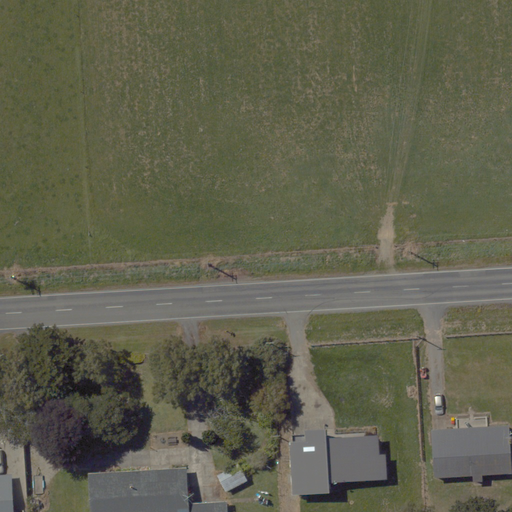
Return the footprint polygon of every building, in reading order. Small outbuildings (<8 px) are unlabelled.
[(509,210),(483,211),(484,233),(510,232),(509,210)] [(511,426),(488,427),(487,414),(456,416),(457,429),(430,431),(433,480),(511,475),(511,426)] [(291,439),(293,496),(331,495),(331,484),(388,482),(386,435),(291,439)] [(89,474),(91,511),(225,511),(225,506),(189,508),(187,469),(89,474)] [(0,511),(12,511),(11,473),(0,473),(0,511)]
